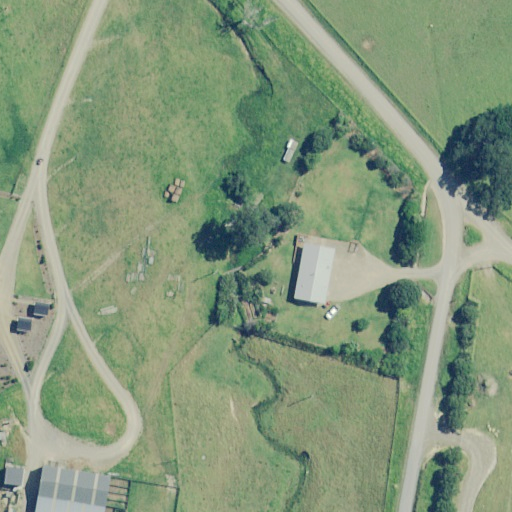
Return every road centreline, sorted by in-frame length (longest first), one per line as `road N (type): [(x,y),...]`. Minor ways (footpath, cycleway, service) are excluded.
road 1 (unclassified): [(446,188),(451,261),(404,511)]
road 2 (unclassified): [(287,0),(428,155),(446,188)]
